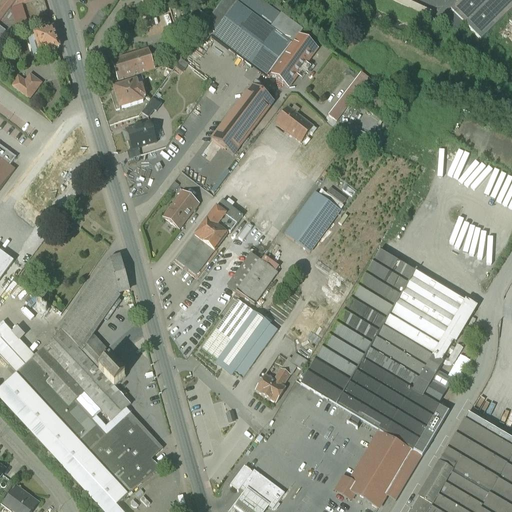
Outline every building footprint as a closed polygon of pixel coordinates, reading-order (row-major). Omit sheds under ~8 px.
[(7,0),(0,10),(0,24),(10,11),(18,0),(7,0)] [(224,0),(202,30),(211,36),(232,8),(234,9),(240,0),(224,0)] [(271,9),(258,0),(240,0),(234,9),(232,8),(211,36),(213,38),(212,38),(252,68),(255,65),(269,75),(292,45),(271,29),(281,16),(271,9)] [(293,0),(279,0),(271,9),(281,16),(282,17),(297,3),(293,0)] [(511,0),(463,0),(451,12),(465,26),(481,42),(492,31),(511,10),(511,0)] [(12,11),(18,30),(48,21),(50,20),(44,1),(12,11)] [(0,49),(8,37),(9,38),(19,34),(18,30),(12,11),(10,11),(0,24),(0,49)] [(465,26),(451,12),(441,23),(459,32),(465,26)] [(292,45),(269,75),(289,90),(318,50),(299,36),(303,32),(282,17),(281,16),(271,29),(292,45)] [(51,31),(35,36),(40,55),(57,50),(59,49),(53,30),(51,31)] [(211,36),(202,30),(195,39),(204,45),(210,38),(211,36)] [(148,51),(111,62),(118,82),(123,81),(125,86),(137,82),(135,77),(163,68),(157,50),(148,52),(148,51)] [(361,74),(324,122),(332,129),(369,80),(361,74)] [(31,77),(26,83),(24,83),(19,79),(11,88),(28,101),(41,85),(31,77)] [(125,86),(110,91),(116,112),(143,103),(142,100),(145,99),(142,87),(139,88),(137,82),(125,86)] [(244,98),(211,141),(233,158),(273,104),(266,99),(269,95),(255,84),(244,98)] [(309,126),(288,109),(276,125),(301,145),(310,133),(313,136),(316,131),(313,129),(314,127),(310,124),(309,126)] [(150,124),(127,131),(127,132),(123,133),(125,142),(129,141),(133,151),(156,144),(150,124)] [(0,160),(9,168),(16,159),(0,147),(0,160)] [(0,191),(15,171),(9,168),(0,160),(0,191)] [(183,193),(163,219),(179,232),(199,205),(183,193)] [(315,195),(285,236),(310,254),(340,213),(315,195)] [(222,203),(177,263),(196,277),(226,238),(228,239),(231,235),(230,235),(243,219),(222,203)] [(381,251),(301,386),(353,418),(351,421),(355,423),(358,425),(360,422),(380,433),(422,458),(450,412),(439,405),(453,382),(438,373),(443,365),(440,364),(453,342),(456,344),(477,308),(467,302),(381,251)] [(0,276),(10,262),(0,254),(0,276)] [(251,255),(228,288),(236,294),(259,261),(251,255)] [(111,263),(62,333),(79,351),(89,337),(101,318),(115,299),(118,293),(129,290),(121,260),(111,263)] [(278,275),(259,261),(236,294),(254,307),(278,275)] [(115,299),(101,318),(107,322),(120,303),(115,299)] [(237,302),(201,351),(217,363),(242,381),(278,332),(260,319),(237,302)] [(49,313),(38,303),(34,307),(44,318),(49,313)] [(35,359),(5,326),(0,330),(0,358),(16,376),(33,360),(35,359)] [(114,389),(79,351),(62,333),(44,350),(84,394),(85,394),(90,400),(90,402),(90,403),(99,412),(102,412),(112,423),(130,406),(114,388),(114,389)] [(117,366),(89,337),(79,351),(114,389),(114,388),(126,378),(116,367),(117,366)] [(84,394),(44,350),(35,359),(33,360),(51,380),(47,384),(70,408),(76,402),(80,398),(85,394),(84,394)] [(307,363),(295,355),(289,364),(302,372),(307,363)] [(51,380),(33,360),(16,376),(128,496),(161,470),(152,461),(154,458),(154,448),(158,445),(130,414),(107,436),(76,402),(70,408),(47,384),(51,380)] [(290,377),(281,371),(273,383),(283,388),(290,377)] [(16,376),(0,390),(0,400),(64,471),(102,511),(110,511),(116,507),(128,496),(16,376)] [(273,383),(265,377),(255,393),(276,405),(285,390),(283,388),(273,383)] [(511,511),(511,442),(468,416),(451,444),(450,444),(447,448),(448,449),(410,511),(511,511)] [(380,433),(345,491),(378,510),(386,497),(395,502),(396,503),(422,458),(380,433)] [(244,468),(230,487),(235,490),(238,493),(242,488),(252,474),(244,468)] [(285,495),(254,472),(252,474),(242,488),(246,492),(268,508),(273,511),(285,495)] [(79,490),(75,485),(71,489),(75,494),(79,490)] [(27,497),(17,490),(11,497),(4,506),(5,507),(5,506),(13,511),(32,511),(38,505),(27,497)] [(265,511),(268,508),(246,492),(230,511),(265,511)]
